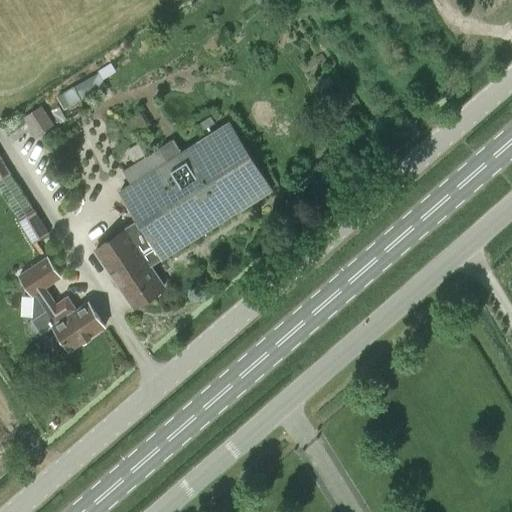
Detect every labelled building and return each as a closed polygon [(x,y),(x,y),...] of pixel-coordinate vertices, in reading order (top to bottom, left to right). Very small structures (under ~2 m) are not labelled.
[(81,100),(106,85),(98,72),(74,87),(81,100)] [(41,106),(24,117),(36,136),(53,125),(41,106)] [(204,128),(214,122),(210,116),(200,122),(204,128)] [(149,266),(272,189),(229,122),(180,152),(172,140),(122,171),(131,184),(119,191),(139,221),(125,231),(125,230),(95,249),(134,307),(163,287),(149,266)] [(0,156),(0,177),(9,172),(0,156)] [(49,233),(35,210),(18,220),(32,243),(49,233)] [(45,288),(61,278),(47,255),(17,275),(32,297),(36,295),(46,310),(31,320),(32,323),(29,325),(35,333),(38,331),(41,334),(53,327),(68,350),(82,341),(83,342),(90,337),(90,336),(104,327),(88,302),(76,310),(67,296),(55,304),(45,288)]
